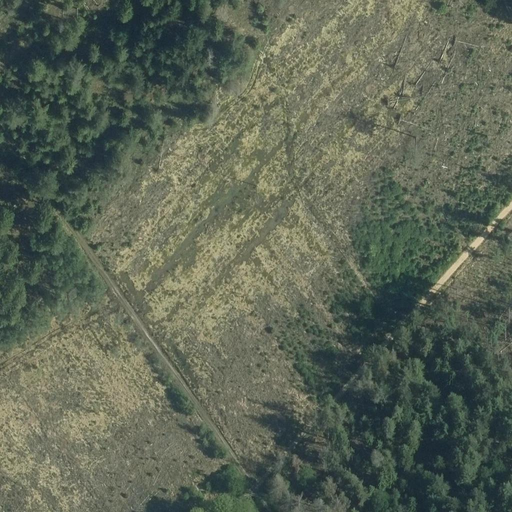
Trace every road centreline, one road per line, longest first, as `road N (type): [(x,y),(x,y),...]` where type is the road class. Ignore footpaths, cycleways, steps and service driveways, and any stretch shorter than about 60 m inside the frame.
road 1 (track): [(254,488),(511,205)]
road 2 (track): [(44,188),(254,488)]
